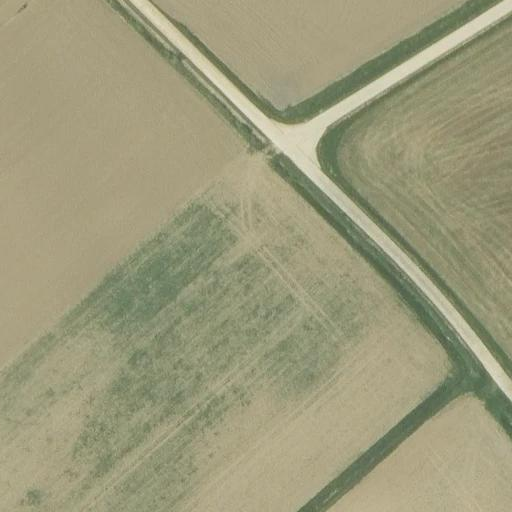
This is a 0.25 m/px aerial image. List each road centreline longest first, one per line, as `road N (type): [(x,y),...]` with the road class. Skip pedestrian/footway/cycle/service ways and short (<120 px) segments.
road 1 (unclassified): [(511,393),(413,275),(289,152)]
road 2 (unclassified): [(289,152),(321,121),(511,3)]
road 3 (unclassified): [(289,152),(134,0)]
